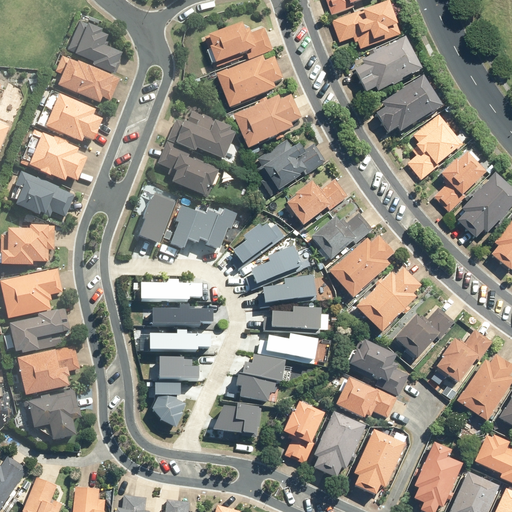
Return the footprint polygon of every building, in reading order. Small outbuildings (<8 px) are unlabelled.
[(325,0),(332,15),(353,8),(352,4),(362,0),(325,0)] [(398,24),(390,1),(361,12),(360,11),(332,22),(340,43),(353,38),(355,43),(358,42),(361,50),(401,35),(397,25),(398,24)] [(91,60),(90,63),(113,73),(118,60),(117,60),(121,50),(106,44),(107,41),(103,40),(106,32),(99,29),(100,27),(86,21),(86,22),(79,18),(66,49),(91,60)] [(208,49),(210,48),(216,63),(246,53),(249,60),(273,50),(264,27),(251,32),(249,28),(245,30),(242,22),(204,37),(208,49)] [(393,86),(403,82),(402,80),(423,70),(406,37),(362,61),(364,65),(355,70),(367,93),(376,88),(378,92),(393,85),(393,86)] [(60,72),(55,82),(98,100),(100,95),(110,100),(119,77),(117,77),(118,75),(76,58),(75,60),(67,56),(67,57),(61,55),(54,70),(60,72)] [(273,84),(283,79),(274,58),(265,62),(262,57),(227,71),(227,70),(216,75),(229,109),(240,104),(240,103),(276,89),(273,84)] [(386,108),(376,115),(388,134),(398,128),(401,132),(442,106),(424,77),(382,103),(386,108)] [(50,91),(36,123),(80,142),(82,136),(92,141),(101,119),(92,114),(94,109),(50,91)] [(301,119),(291,96),(281,101),(279,96),(268,101),(267,98),(259,101),(260,105),(233,116),(248,150),(259,145),(258,144),(275,137),(277,140),(284,137),(282,133),(293,128),(291,124),(301,119)] [(182,122),(176,119),(167,139),(194,151),(196,147),(222,159),(234,132),(229,130),(230,127),(203,115),(202,116),(191,111),(186,121),(182,120),(182,122)] [(417,147),(412,150),(417,156),(408,163),(422,181),(439,166),(438,165),(463,145),(439,115),(413,136),(420,143),(417,146),(417,147)] [(52,137),(33,130),(19,163),(38,170),(37,171),(49,176),(49,175),(64,181),(66,177),(76,181),(86,157),(75,153),(77,148),(67,144),(68,141),(62,139),(62,140),(52,136),(52,137)] [(166,141),(156,163),(169,169),(167,175),(172,177),(170,181),(207,198),(211,187),(210,186),(218,168),(193,157),(192,160),(187,157),(190,151),(166,141)] [(262,181),(261,182),(271,197),(280,192),(279,191),(301,177),(300,176),(304,173),(305,175),(326,162),(314,144),(304,151),(300,144),(291,149),(286,141),(258,160),(262,166),(257,170),(258,173),(262,181)] [(487,173),(468,152),(459,161),(457,160),(454,162),(454,161),(443,172),(443,173),(441,175),(449,182),(434,197),(449,213),(466,197),(464,195),(487,173)] [(74,195),(58,188),(58,187),(20,170),(13,185),(19,188),(13,204),(37,215),(38,213),(49,217),(51,211),(64,217),(74,195)] [(511,208),(511,188),(496,174),(488,182),(487,181),(473,196),(474,198),(462,210),(466,213),(458,221),(477,239),(485,230),(489,233),(511,208)] [(295,195),(296,197),(287,204),(304,226),(328,208),(330,211),(348,197),(335,180),(322,190),(318,186),(317,187),(312,182),(295,195)] [(159,247),(174,205),(153,198),(139,240),(159,247)] [(180,224),(170,245),(182,251),(187,241),(198,245),(199,242),(205,244),(204,245),(218,252),(228,230),(230,231),(236,217),(220,210),(218,214),(208,209),(204,218),(181,207),(175,221),(180,224)] [(336,216),(311,237),(331,261),(354,242),(356,244),(373,230),(359,213),(347,223),(343,218),(340,221),(336,216)] [(511,222),(495,244),(499,247),(492,256),(511,271),(511,222)] [(239,268),(278,241),(266,223),(243,238),(247,243),(229,255),(239,268)] [(0,234),(0,264),(31,265),(31,262),(43,262),(43,261),(48,262),(48,249),(53,249),(54,225),(47,226),(47,225),(29,225),(29,229),(5,228),(5,235),(0,234)] [(367,239),(329,272),(353,299),(363,291),(362,291),(390,266),(387,262),(395,254),(379,236),(371,244),(367,239)] [(258,288),(302,269),(293,249),(269,259),(271,265),(251,273),(258,288)] [(50,309),(48,301),(51,300),(49,295),(61,292),(56,269),(0,280),(0,291),(6,319),(50,309)] [(422,287),(404,269),(396,277),(392,274),(383,282),(381,280),(375,285),(378,288),(356,308),(382,334),(403,313),(405,316),(411,310),(408,308),(417,299),(414,296),(422,287)] [(266,306),(316,299),(313,279),(283,283),(283,288),(264,290),(266,306)] [(142,286),(141,302),(190,303),(190,301),(203,301),(203,287),(179,286),(179,283),(169,283),(169,286),(142,286)] [(417,315),(395,339),(418,360),(438,339),(440,340),(456,323),(439,307),(427,319),(423,315),(420,318),(417,315)] [(35,315),(36,318),(7,324),(13,352),(19,351),(20,354),(60,345),(58,334),(62,332),(62,331),(69,330),(65,308),(37,314),(37,315),(35,315)] [(152,311),(152,327),(200,328),(200,325),(213,326),(214,313),(190,312),(190,308),(180,308),(180,312),(152,311)] [(273,330),(321,333),(323,311),(292,309),(291,316),(274,314),(273,330)] [(444,358),(437,368),(460,385),(478,360),(480,362),(493,343),(475,330),(465,344),(461,341),(459,343),(454,339),(442,357),(444,358)] [(151,336),(151,354),(198,355),(198,352),(211,352),(211,337),(187,337),(187,333),(177,333),(177,337),(151,336)] [(266,355),(314,364),(319,342),(290,337),(289,342),(269,338),(266,355)] [(350,366),(386,383),(382,390),(399,397),(408,376),(396,371),(399,365),(395,362),(397,356),(361,339),(355,351),(357,352),(350,366)] [(74,346),(15,359),(23,396),(67,386),(65,378),(68,377),(67,371),(78,369),(74,346)] [(511,385),(511,378),(510,377),(511,375),(511,366),(496,356),(491,365),(486,361),(464,394),(463,393),(457,402),(488,424),(495,413),(494,412),(511,385)] [(245,365),(243,376),(282,385),(286,364),(254,357),(252,367),(245,365)] [(160,382),(200,383),(200,370),(183,370),(184,361),(160,360),(160,382)] [(271,406),(275,386),(238,378),(234,398),(271,406)] [(376,389),(375,391),(349,379),(336,406),(365,420),(367,415),(371,417),(373,412),(388,419),(398,399),(376,389)] [(155,398),(180,399),(180,385),(156,385),(155,398)] [(79,417),(73,389),(61,392),(62,393),(48,396),(48,395),(39,396),(39,398),(22,401),(28,429),(35,427),(51,437),(52,441),(74,434),(70,420),(79,417)] [(511,397),(511,399),(511,400),(506,410),(505,410),(500,418),(499,419),(511,427),(511,397)] [(177,431),(186,408),(178,403),(176,400),(158,401),(153,412),(161,423),(177,431)] [(283,433),(293,437),(285,455),(305,465),(314,444),(312,443),(325,415),(299,403),(295,412),(294,411),(283,433)] [(212,433),(256,438),(260,409),(237,407),(236,410),(224,409),(212,433)] [(353,455),(366,427),(334,413),(321,440),(318,439),(315,446),(318,447),(314,457),(318,460),(314,470),(337,480),(341,470),(346,472),(350,462),(354,463),(357,457),(353,455)] [(354,476),(359,478),(355,487),(376,497),(381,487),(386,489),(406,445),(374,431),(354,476)] [(475,463),(502,476),(500,479),(511,484),(511,443),(506,441),(506,442),(494,437),(493,440),(487,437),(475,463)] [(424,505),(421,511),(436,511),(439,508),(443,509),(463,465),(448,459),(452,452),(434,444),(415,489),(419,490),(414,500),(424,505)] [(0,510),(27,470),(8,457),(1,467),(0,466),(0,510)] [(451,511),(489,511),(500,488),(468,474),(451,511)] [(36,478),(22,511),(59,511),(62,505),(53,501),(52,505),(50,504),(57,487),(36,478)] [(75,488),(72,511),(104,511),(105,500),(98,500),(99,490),(75,488)] [(511,511),(511,492),(506,490),(496,511),(511,511)] [(144,511),(146,499),(123,496),(122,509),(117,509),(117,511),(116,511),(115,511),(144,511)] [(188,511),(190,503),(167,501),(165,511),(188,511)]
